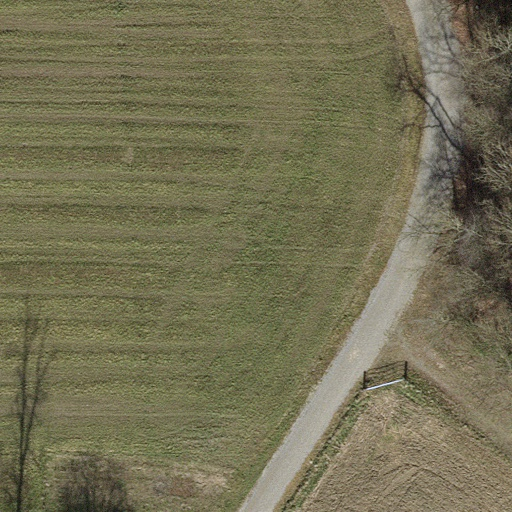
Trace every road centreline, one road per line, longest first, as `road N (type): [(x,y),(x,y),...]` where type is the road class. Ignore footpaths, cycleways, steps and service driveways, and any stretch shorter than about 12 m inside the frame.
road 1 (track): [(420,0),(440,40),(441,174),(382,335),(259,511)]
road 2 (track): [(382,335),(511,435)]
